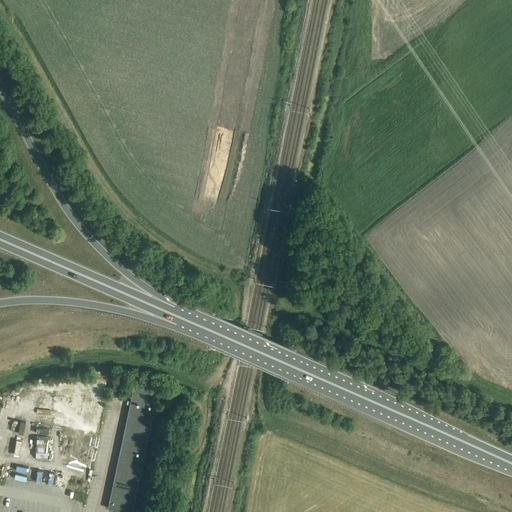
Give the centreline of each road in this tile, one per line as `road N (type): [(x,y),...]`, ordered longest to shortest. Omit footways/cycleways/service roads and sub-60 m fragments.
road 1 (trunk): [(511,465),(208,329)]
road 2 (trunk): [(208,329),(91,239),(50,183),(0,86)]
road 3 (trunk): [(208,329),(0,239)]
road 4 (trunk): [(0,302),(67,301),(208,329)]
